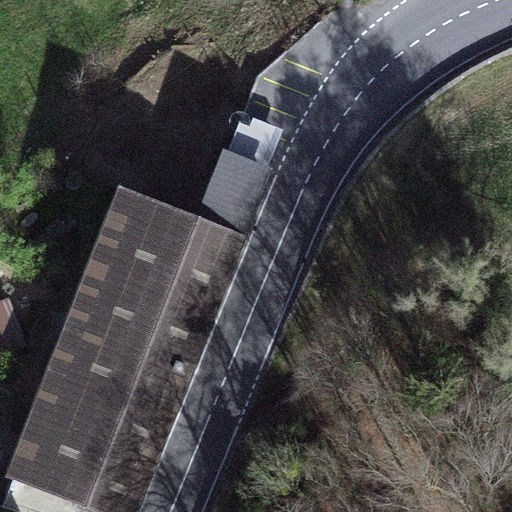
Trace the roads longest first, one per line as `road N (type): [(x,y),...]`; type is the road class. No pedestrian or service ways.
road 1 (primary): [(503,0),(438,29),(394,61),(326,141),(171,511)]
road 2 (track): [(210,415),(258,404),(387,287)]
